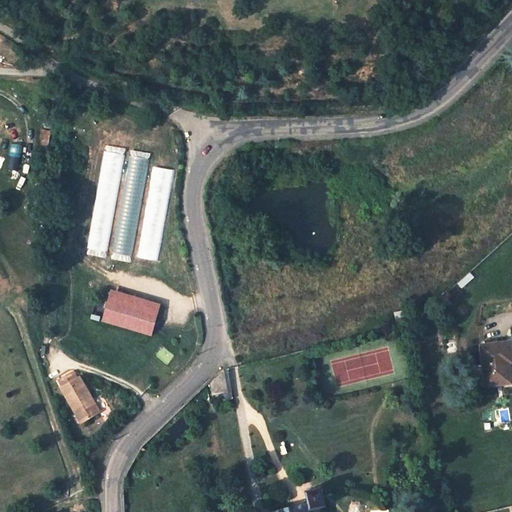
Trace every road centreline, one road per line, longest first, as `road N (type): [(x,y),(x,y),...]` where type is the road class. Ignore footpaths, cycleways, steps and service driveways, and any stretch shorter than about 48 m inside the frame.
road 1 (unclassified): [(113,511),(124,453),(212,354),(214,316),(193,202),(195,177),(220,140)]
road 2 (unclassified): [(220,140),(247,128),(374,124),(410,114),(443,95),(511,24)]
road 3 (unclassified): [(0,27),(64,74),(184,117),(220,140)]
